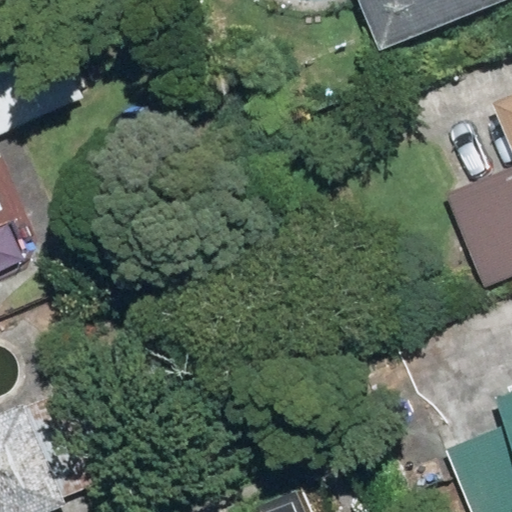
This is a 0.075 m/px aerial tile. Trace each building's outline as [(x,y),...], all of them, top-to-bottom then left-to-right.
[(389,0),(405,38),(502,0),(389,0)] [(61,27),(0,54),(0,130),(0,132),(90,91),(61,27)] [(0,264),(0,290),(9,286),(0,264)] [(0,511),(42,511),(81,497),(41,397),(0,412),(0,511)] [(310,511),(302,491),(249,511),(310,511)]
